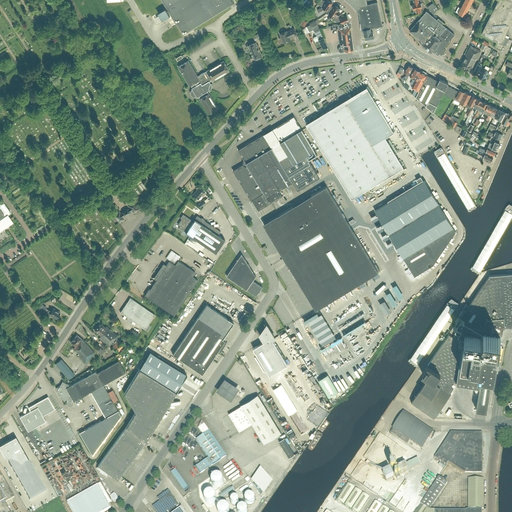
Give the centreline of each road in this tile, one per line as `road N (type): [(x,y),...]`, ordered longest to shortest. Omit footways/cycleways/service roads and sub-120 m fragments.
road 1 (unclassified): [(123,511),(274,285),(198,159)]
road 2 (tertiary): [(198,159),(126,241),(34,376)]
road 3 (unknown): [(246,131),(229,173),(257,221),(331,177),(357,213)]
road 4 (unknown): [(411,293),(461,231),(452,209),(419,169),(357,213)]
road 5 (unknown): [(273,287),(333,372),(356,364),(411,293)]
road 6 (tertiary): [(198,159),(284,71),(359,54)]
road 7 (unclassified): [(496,426),(434,425),(400,403),(382,428)]
